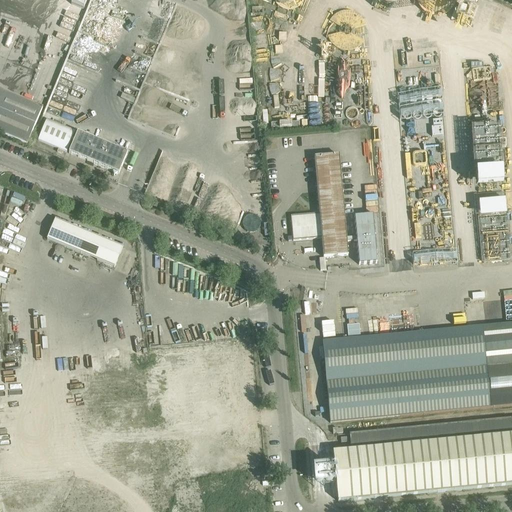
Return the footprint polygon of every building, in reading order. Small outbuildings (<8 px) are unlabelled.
[(57,0),(84,11),(88,0),(57,0)] [(396,70),(395,71),(413,271),(414,271),(456,267),(457,267),(458,267),(439,66),(438,67),(396,71),(396,70)] [(0,135),(27,146),(43,109),(0,91),(0,135)] [(271,124),(280,123),(280,127),(297,126),(296,107),(271,108),(271,124)] [(69,155),(118,176),(127,156),(77,135),(69,155)] [(319,215),(291,218),(293,242),(321,240),(323,259),(348,257),(347,243),(357,242),(359,266),(377,264),(372,216),(354,218),(356,238),(346,239),(339,157),(314,159),(319,215)] [(503,172),(476,172),(476,188),(503,188),(503,172)] [(481,219),(507,216),(505,200),(478,203),(481,219)] [(46,242),(114,270),(123,250),(55,221),(46,242)] [(295,302),(301,303),(303,291),(297,290),(296,293),(296,297),(295,302)] [(511,325),(322,344),(330,424),(511,406),(511,325)] [(249,354),(50,373),(58,463),(258,444),(249,354)] [(351,452),(333,454),(338,503),(511,485),(511,420),(350,436),(351,452)]
